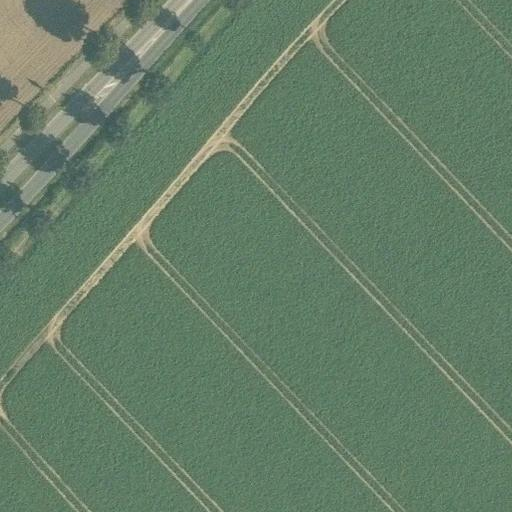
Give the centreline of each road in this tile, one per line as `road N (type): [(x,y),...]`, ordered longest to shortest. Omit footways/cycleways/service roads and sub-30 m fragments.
road 1 (secondary): [(0,221),(119,90),(143,50)]
road 2 (secondary): [(143,50),(99,79),(0,180)]
